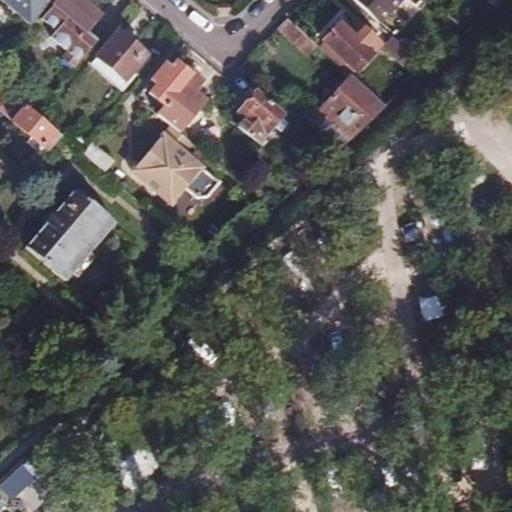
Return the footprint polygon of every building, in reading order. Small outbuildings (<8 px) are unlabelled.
[(0,0),(7,6),(7,15),(16,21),(22,19),(30,25),(51,0),(0,0)] [(61,58),(73,68),(93,45),(81,37),(99,16),(78,0),(60,0),(41,21),(54,31),(48,36),(66,53),(61,58)] [(350,0),(379,27),(404,0),(350,0)] [(317,47),(285,19),(275,29),(308,57),(317,47)] [(338,27),(317,47),(351,77),(381,45),(362,29),(353,38),(338,27)] [(117,31),(92,62),(119,86),(146,54),(117,31)] [(413,59),(393,41),(385,50),(405,67),(413,59)] [(164,65),(150,81),(167,94),(160,103),(166,108),(160,117),(179,133),(206,101),(195,92),(201,84),(173,63),(168,68),(164,65)] [(347,140),(382,106),(351,77),(317,114),(326,122),(347,140)] [(23,105),(0,85),(0,102),(14,115),(23,105)] [(23,105),(34,115),(47,98),(35,90),(23,105)] [(245,113),(234,126),(256,144),(281,115),(254,91),(240,108),(245,113)] [(60,137),(34,115),(23,105),(14,115),(12,118),(48,150),(60,137)] [(318,131),(338,148),(347,140),(326,122),(318,131)] [(161,136),(130,170),(168,203),(197,170),(161,136)] [(88,143),(79,154),(101,172),(111,161),(88,143)] [(43,227),(25,250),(63,281),(112,223),(73,191),(54,214),(50,211),(39,224),(43,227)] [(129,446),(109,478),(134,493),(154,461),(129,446)]
